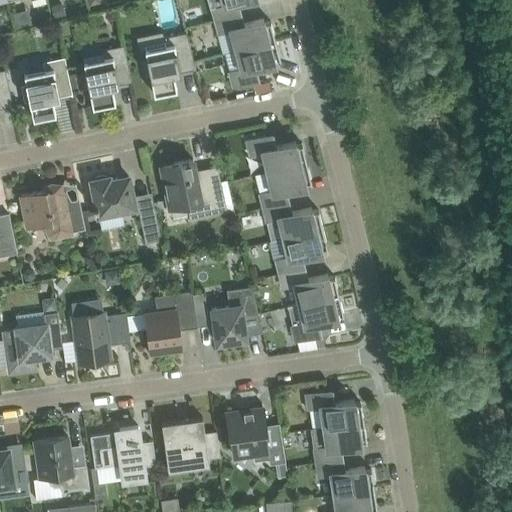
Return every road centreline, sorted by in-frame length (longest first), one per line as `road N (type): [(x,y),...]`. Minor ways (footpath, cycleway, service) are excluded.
road 1 (residential): [(0,410),(385,354)]
road 2 (residential): [(0,161),(321,93)]
road 3 (residential): [(385,354),(321,93)]
road 4 (residential): [(409,511),(385,354)]
